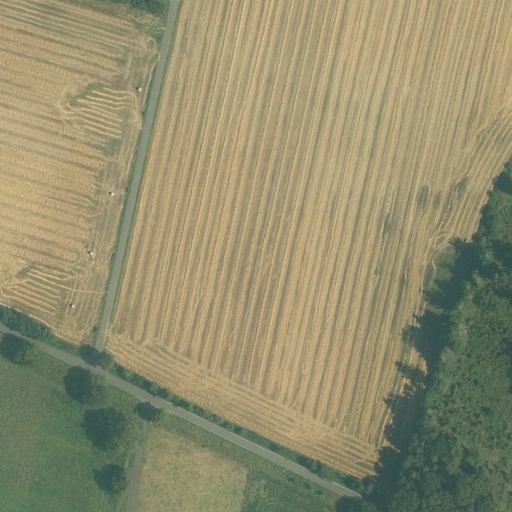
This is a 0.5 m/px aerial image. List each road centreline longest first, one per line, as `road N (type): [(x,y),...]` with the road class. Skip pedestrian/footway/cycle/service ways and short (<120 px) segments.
road 1 (residential): [(91,370),(174,0)]
road 2 (unclassified): [(381,511),(91,370)]
